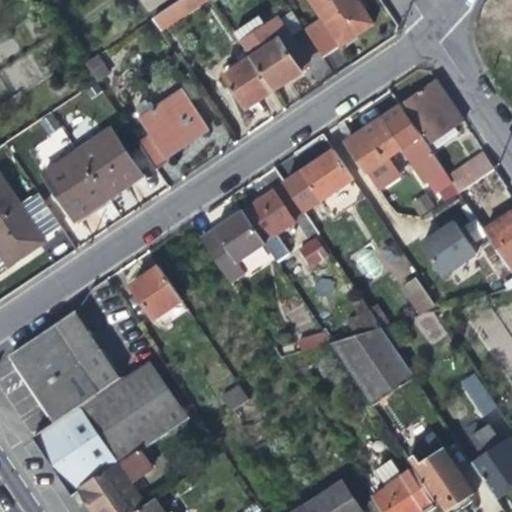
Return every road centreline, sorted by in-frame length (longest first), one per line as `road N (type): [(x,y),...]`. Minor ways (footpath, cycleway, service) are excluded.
road 1 (residential): [(0,320),(428,31)]
road 2 (residential): [(511,155),(428,31)]
